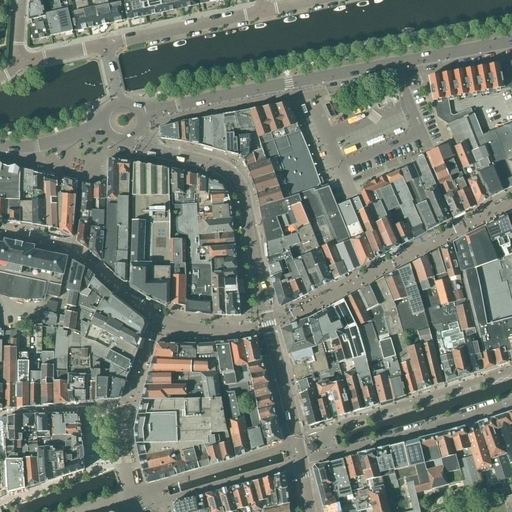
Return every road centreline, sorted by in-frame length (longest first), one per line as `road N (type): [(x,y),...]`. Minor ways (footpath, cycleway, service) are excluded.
road 1 (secondary): [(141,114),(511,40)]
road 2 (secondary): [(295,439),(238,186),(208,164),(134,138)]
road 3 (residential): [(511,369),(327,429)]
road 4 (residential): [(331,454),(511,402)]
road 5 (unclassified): [(105,43),(262,10)]
